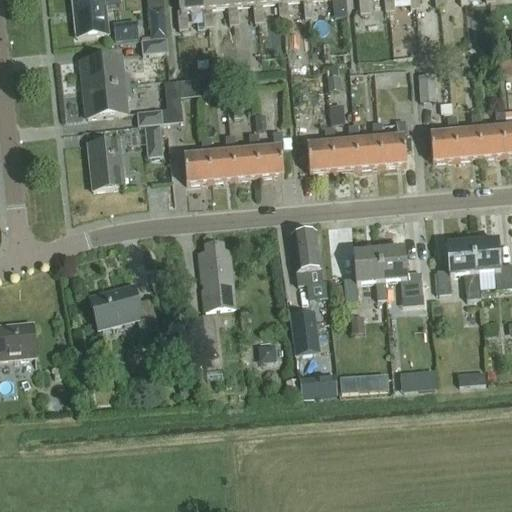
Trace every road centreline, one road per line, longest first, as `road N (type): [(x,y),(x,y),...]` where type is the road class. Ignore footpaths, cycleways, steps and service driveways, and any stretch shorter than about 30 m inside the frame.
road 1 (residential): [(17,270),(125,236),(511,200)]
road 2 (residential): [(17,270),(0,104)]
